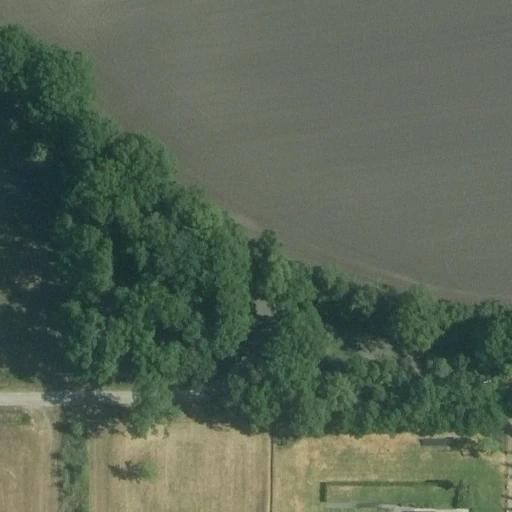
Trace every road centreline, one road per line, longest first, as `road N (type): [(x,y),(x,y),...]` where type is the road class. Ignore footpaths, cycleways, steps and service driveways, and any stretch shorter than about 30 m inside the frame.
road 1 (tertiary): [(280,316),(196,265),(0,84)]
road 2 (unclassified): [(0,399),(203,391),(254,357),(280,316)]
road 3 (tertiary): [(280,316),(414,359),(511,370)]
